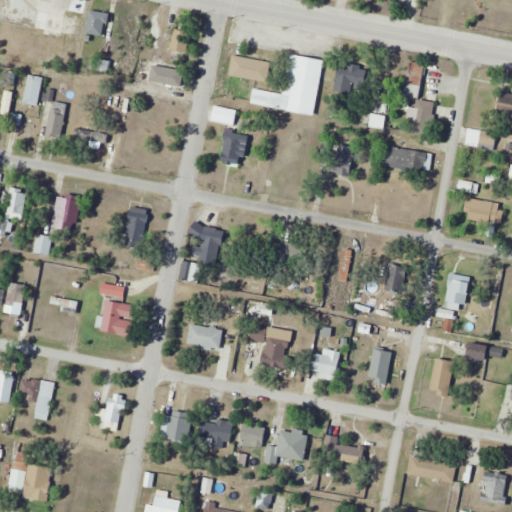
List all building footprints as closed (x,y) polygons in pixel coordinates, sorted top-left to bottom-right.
[(64,15),(40,12),(38,28),(62,32),(64,15)] [(137,47),(140,18),(121,15),(117,44),(137,47)] [(146,45),(157,47),(161,25),(150,23),(146,45)] [(172,50),(187,53),(191,31),(176,28),(172,50)] [(315,116),(325,59),(289,54),(283,93),(254,88),(251,105),(315,116)] [(230,75),(268,82),(272,62),(234,55),(230,75)] [(369,68),(342,61),(334,91),(361,98),(369,68)] [(420,98),(426,64),(411,61),(405,95),(420,98)] [(44,77),(30,75),(25,104),(39,106),(44,77)] [(185,75),(165,75),(165,88),(185,88),(185,75)] [(3,112),(9,114),(14,92),(7,91),(3,112)] [(499,111),(510,113),(508,126),(511,126),(511,95),(501,94),(499,111)] [(437,103),(418,99),(413,124),(432,127),(437,103)] [(68,104),(54,101),(46,139),(60,142),(68,104)] [(21,127),(21,115),(13,114),(12,126),(21,127)] [(493,150),(497,134),(483,130),(479,147),(493,150)] [(227,164),(248,162),(244,131),(224,133),(227,164)] [(353,175),(354,146),(334,145),(333,175),(353,175)] [(428,150),(384,148),(383,168),(427,170),(428,150)] [(7,216),(22,219),(26,190),(11,188),(7,216)] [(83,198),(61,192),(52,227),(74,232),(83,198)] [(501,223),(505,204),(468,197),(465,216),(501,223)] [(123,246),(142,250),(150,210),(132,206),(123,246)] [(219,261),(226,230),(195,223),(191,238),(201,240),(198,256),(219,261)] [(52,236),(38,234),(35,254),(50,256),(52,236)] [(349,283),(353,249),(337,247),(333,281),(349,283)] [(409,268),(392,263),(385,289),(401,294),(409,268)] [(455,320),(457,310),(465,312),(473,277),(451,272),(441,317),(455,320)] [(11,313),(25,312),(23,282),(9,283),(11,313)] [(102,294),(125,296),(126,286),(103,284),(102,294)] [(52,304),(62,306),(61,311),(78,314),(80,302),(53,296),(52,304)] [(108,301),(102,331),(130,336),(136,306),(108,301)] [(224,329),(192,324),(188,345),(221,350),(224,329)] [(286,371),(293,333),(254,326),(252,340),(267,343),(263,367),(286,371)] [(491,345),(471,343),(469,358),(489,360),(491,345)] [(505,351),(495,347),(492,355),(501,359),(505,351)] [(368,375),(385,380),(392,352),(374,348),(368,375)] [(342,355),(317,351),(312,375),(338,380),(342,355)] [(431,393),(449,397),(457,357),(439,353),(431,393)] [(0,400),(12,402),(16,374),(0,371),(0,400)] [(21,399),(38,402),(36,418),(50,420),(56,382),(24,377),(21,399)] [(165,438),(189,442),(194,413),(170,410),(165,438)] [(201,447),(228,447),(228,422),(201,422),(201,447)] [(267,427),(246,424),(243,445),(263,449),(267,427)] [(310,434),(282,430),(279,447),(268,445),(266,462),(279,464),(280,457),(306,461),(310,434)] [(340,436),(326,436),(326,460),(363,462),(364,446),(339,445),(340,436)] [(458,466),(413,455),(408,473),(454,484),(458,466)] [(52,464),(16,462),(15,484),(26,485),(25,499),(51,500),(52,464)] [(510,474),(487,470),(482,501),(505,505),(510,474)] [(168,499),(169,491),(157,490),(154,511),(148,511),(147,511),(174,511),(175,511),(181,511),(182,500),(168,499)] [(244,511),(244,510),(217,511),(217,502),(206,502),(206,511),(244,511)]
